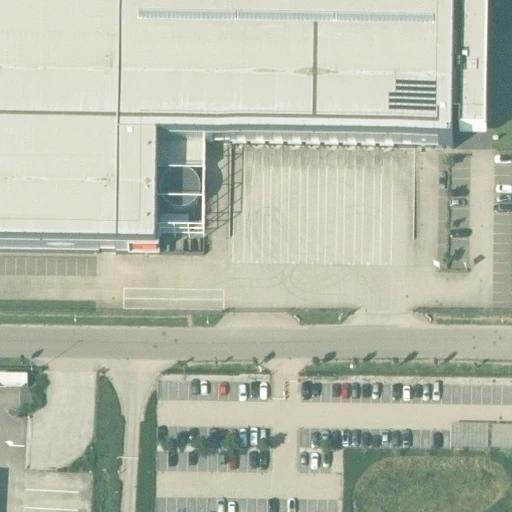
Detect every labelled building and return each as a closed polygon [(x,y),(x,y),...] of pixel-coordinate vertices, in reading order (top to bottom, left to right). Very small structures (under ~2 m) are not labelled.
[(456,6),(455,0),(0,0),(0,254),(100,256),(144,257),(157,257),(158,239),(159,173),(205,174),(205,147),(206,147),(214,147),(230,148),(231,148),(414,151),(415,151),(453,151),(454,122),(460,122),(460,123),(460,137),(486,138),(486,124),(487,76),(488,7),(488,0),(463,0),(463,6),(456,6)] [(174,215),(184,216),(193,212),(199,205),(201,195),(198,186),(192,179),(183,176),(173,177),(165,183),(161,191),(161,201),(166,209),(174,215)] [(0,375),(0,404),(29,405),(29,376),(0,375)] [(511,451),(511,428),(492,428),(492,451),(511,451)] [(92,511),(92,477),(24,477),(23,511),(92,511)]
